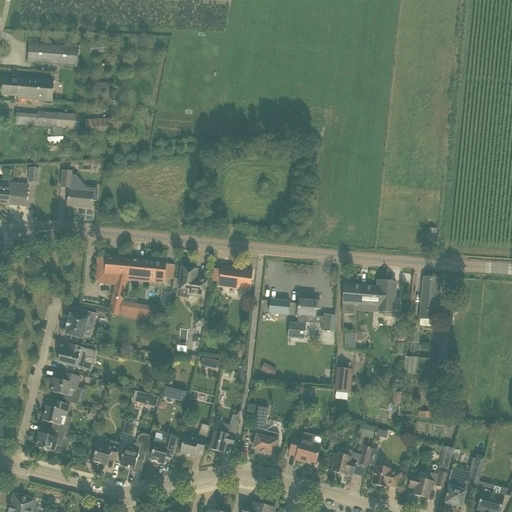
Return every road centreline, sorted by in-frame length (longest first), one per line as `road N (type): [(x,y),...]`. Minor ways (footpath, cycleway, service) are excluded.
road 1 (tertiary): [(511,270),(64,230),(3,237)]
road 2 (track): [(471,0),(445,266)]
road 3 (residential): [(299,486),(230,472),(124,492)]
road 4 (residential): [(14,466),(57,302)]
